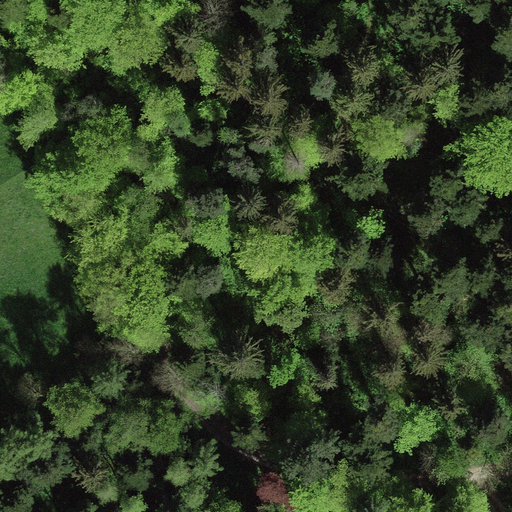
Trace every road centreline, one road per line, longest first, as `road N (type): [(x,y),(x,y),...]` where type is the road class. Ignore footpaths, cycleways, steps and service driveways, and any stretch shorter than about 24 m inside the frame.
road 1 (track): [(0,70),(75,159),(173,386),(230,446),(323,482),(408,482),(511,465)]
road 2 (track): [(323,482),(294,389),(310,264),(360,81),(359,0)]
